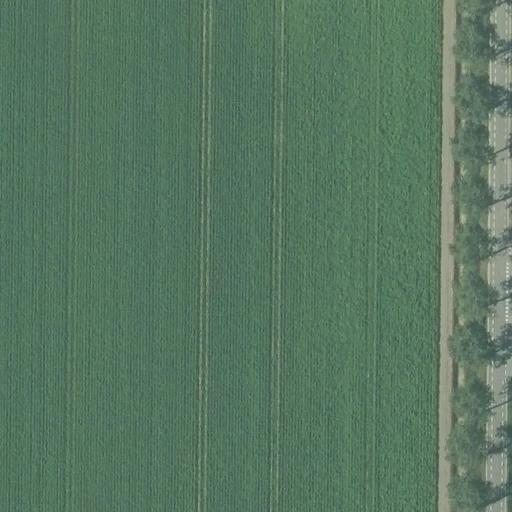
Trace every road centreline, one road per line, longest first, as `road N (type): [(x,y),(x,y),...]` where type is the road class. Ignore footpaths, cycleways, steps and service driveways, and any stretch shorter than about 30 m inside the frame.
road 1 (unclassified): [(497,322),(500,0)]
road 2 (unclassified): [(494,511),(497,322)]
